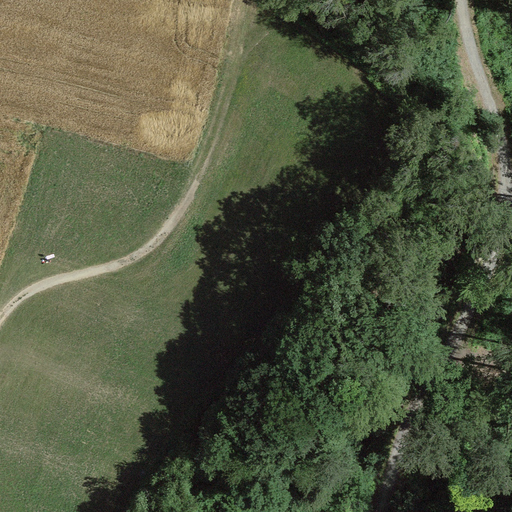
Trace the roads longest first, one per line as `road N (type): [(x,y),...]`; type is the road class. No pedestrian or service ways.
road 1 (track): [(463,0),(508,175),(494,253),(410,413),(382,511)]
road 2 (track): [(244,64),(203,171),(171,224),(139,253),(43,282),(0,319)]
